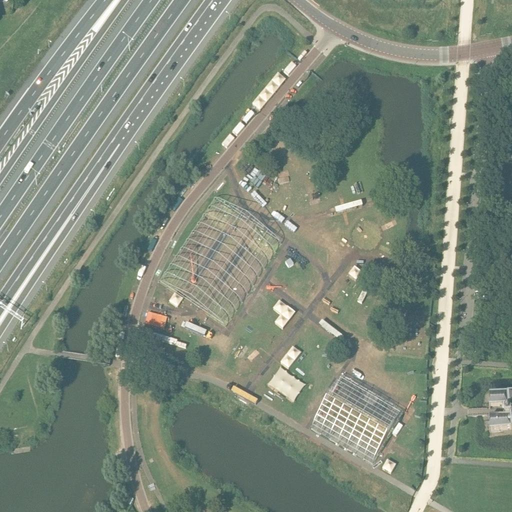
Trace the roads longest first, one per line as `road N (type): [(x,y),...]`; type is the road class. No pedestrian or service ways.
road 1 (unclassified): [(335,27),(188,204),(145,281),(124,408),(146,511)]
road 2 (motorway): [(0,260),(182,0)]
road 3 (unclassified): [(459,362),(486,49)]
road 4 (motorway): [(152,0),(0,217)]
road 5 (trunk): [(0,332),(99,179),(115,138)]
road 6 (trunk): [(123,0),(0,178)]
road 7 (trunk): [(0,303),(115,138)]
road 8 (trunk): [(108,0),(0,141)]
road 9 (trunk): [(115,138),(214,0)]
road 10 (unclassified): [(486,49),(399,51),(335,27)]
